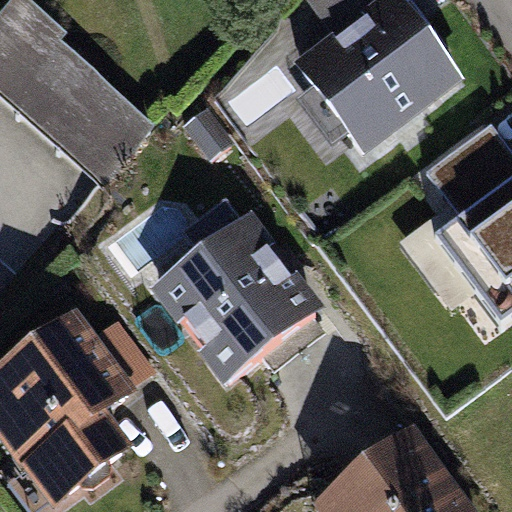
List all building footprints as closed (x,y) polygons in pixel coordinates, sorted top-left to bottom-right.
[(395,6),(390,0),(316,0),(347,42),(302,76),(363,155),(457,84),(397,5),(395,6)] [(0,65),(117,170),(151,133),(57,50),(64,42),(28,11),(25,10),(21,9),(17,10),(14,11),(0,25),(0,65)] [(232,148),(207,116),(187,132),(212,163),(232,148)] [(511,157),(491,130),(427,179),(462,226),(435,247),(475,300),(498,283),(511,302),(511,157)] [(316,320),(246,229),(160,295),(230,386),(316,320)] [(125,400),(72,330),(17,371),(22,378),(0,394),(0,425),(33,469),(45,460),(70,494),(123,455),(97,421),(125,400)] [(437,497),(401,450),(331,502),(338,511),(460,511),(450,498),(446,496),(444,495),(440,496),(437,497)]
